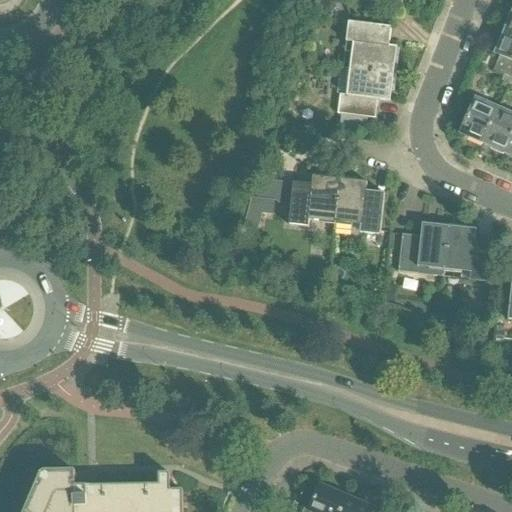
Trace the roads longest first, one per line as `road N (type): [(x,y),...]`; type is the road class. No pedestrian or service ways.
road 1 (secondary): [(54,339),(332,398),(418,437),(511,462)]
road 2 (secondary): [(511,432),(62,313)]
road 3 (residential): [(511,208),(437,169),(421,129),(464,0)]
road 4 (residential): [(511,511),(316,443),(295,443)]
